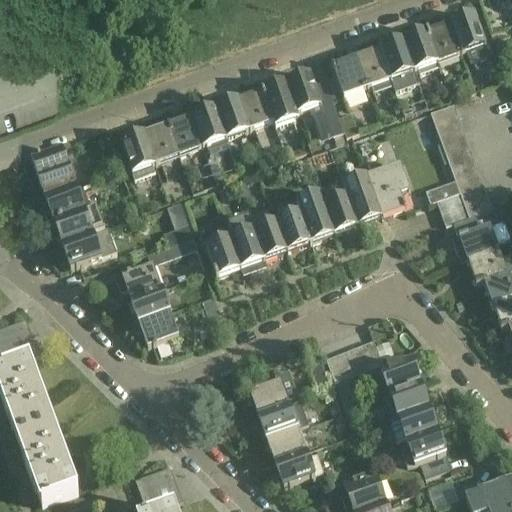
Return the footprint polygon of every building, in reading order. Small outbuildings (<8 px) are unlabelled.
[(475,21),(450,30),(462,61),(467,59),(470,70),(489,63),(476,29),(478,28),(475,21)] [(438,70),(462,61),(450,30),(427,38),(438,70)] [(438,70),(427,38),(403,46),(415,78),(438,70)] [(499,62),(508,59),(502,44),(494,47),(499,62)] [(415,78),(403,46),(380,55),(393,91),(404,87),(402,83),(415,78)] [(380,55),(356,63),(368,95),(372,94),(374,99),(393,92),(393,91),(380,55)] [(343,104),(368,95),(356,63),(331,72),(334,80),(343,104)] [(311,80),(286,89),(297,120),(310,116),(321,146),(344,138),(338,123),(326,88),(315,92),(313,88),(314,87),(311,80)] [(297,121),(297,120),(286,89),(263,97),(274,129),(276,135),(299,126),(297,121)] [(263,97),(239,106),(251,138),(274,129),(263,97)] [(227,146),(251,138),(239,106),(216,114),(227,146)] [(454,110),(430,119),(435,131),(458,122),(454,110)] [(216,114),(192,123),(204,155),(207,154),(210,161),(230,154),(227,146),(216,114)] [(344,138),(346,144),(359,140),(352,118),(338,123),(344,138)] [(463,134),(458,122),(435,131),(439,143),(463,134)] [(180,163),(204,155),(192,123),(169,131),(180,163)] [(156,172),(180,163),(169,131),(145,140),(156,172)] [(463,134),(439,143),(443,154),(467,146),(463,134)] [(132,180),(156,172),(145,140),(120,149),(123,157),(124,157),(132,180)] [(471,158),(467,146),(443,154),(448,166),(471,158)] [(341,152),(331,155),(334,164),(344,161),(341,152)] [(36,181),(45,204),(76,193),(62,156),(31,167),(36,181)] [(471,158),(448,166),(452,177),(475,169),(471,158)] [(299,167),(303,177),(309,175),(306,164),(299,167)] [(480,181),(475,169),(452,177),(456,189),(480,181)] [(401,170),(367,182),(383,225),(407,216),(404,208),(403,209),(401,201),(411,197),(401,170)] [(456,189),(460,201),(484,192),(480,181),(456,189)] [(343,190),(348,202),(359,234),(383,225),(367,182),(343,190)] [(248,196),(245,187),(237,189),(241,199),(248,196)] [(336,242),(359,234),(348,202),(343,190),(326,197),(330,208),(324,210),(336,242)] [(231,191),(219,196),(222,205),(234,200),(231,191)] [(488,204),(484,192),(460,201),(465,212),(488,204)] [(77,197),(76,193),(45,204),(48,214),(43,216),(48,230),(54,228),(84,217),(90,215),(83,195),(77,197)] [(336,242),(324,210),(320,199),(301,206),(305,217),(301,219),(312,251),(336,242)] [(453,230),(470,224),(465,212),(460,201),(436,210),(445,234),(453,230)] [(488,204),(465,212),(470,224),(492,216),(488,204)] [(281,226),(277,227),(289,259),(312,251),(301,219),(300,219),(296,208),(277,215),(281,226)] [(54,228),(62,251),(93,240),(106,236),(97,212),(90,215),(84,217),(54,228)] [(461,270),(467,267),(499,255),(490,233),(504,228),(498,214),(492,216),(470,224),(453,230),(457,243),(451,245),(461,270)] [(265,267),(289,259),(277,227),(269,230),(264,216),(249,222),(254,236),(265,267)] [(233,243),(230,244),(242,276),(265,267),(254,236),(249,222),(228,229),(233,243)] [(168,254),(193,244),(188,230),(163,240),(168,254)] [(217,285),(242,276),(230,244),(226,246),(221,231),(201,239),(217,285)] [(102,265),(93,240),(62,251),(71,276),(102,265)] [(197,256),(193,244),(168,254),(172,265),(197,256)] [(467,267),(476,290),(511,277),(511,268),(510,262),(502,264),(499,255),(467,267)] [(126,296),(131,308),(162,296),(153,271),(116,285),(120,298),(126,296)] [(492,311),(511,303),(511,277),(476,290),(476,293),(484,290),(492,311)] [(170,319),(162,296),(131,308),(139,330),(170,319)] [(206,319),(218,314),(214,303),(202,308),(206,319)] [(511,303),(492,311),(501,335),(511,330),(511,303)] [(170,319),(139,330),(148,355),(179,343),(170,319)] [(0,334),(0,335),(4,347),(29,338),(25,326),(0,334)] [(511,345),(511,330),(501,335),(501,337),(502,337),(508,334),(511,345)] [(9,359),(34,350),(29,338),(4,347),(9,359)] [(375,348),(363,352),(372,376),(384,371),(375,348)] [(34,350),(9,359),(13,372),(29,366),(38,363),(34,350)] [(360,381),(372,376),(363,352),(351,357),(360,381)] [(360,381),(351,357),(339,361),(348,385),(360,381)] [(336,390),(348,385),(339,361),(327,366),(336,390)] [(388,398),(390,401),(421,390),(418,382),(423,381),(417,365),(369,382),(376,402),(388,398)] [(29,368),(29,366),(13,372),(14,372),(0,377),(0,400),(12,433),(13,433),(18,447),(54,434),(30,368),(29,368)] [(318,395),(331,391),(322,367),(310,372),(318,395)] [(250,399),(259,423),(290,411),(288,407),(296,404),(287,379),(274,384),(276,390),(250,399)] [(429,413),(421,390),(390,401),(398,425),(429,413)] [(324,398),(327,407),(335,404),(332,395),(324,398)] [(267,446),(299,435),(308,431),(300,408),(290,411),(259,423),(267,446)] [(438,437),(429,413),(398,425),(389,428),(396,446),(405,443),(407,449),(438,437)] [(44,511),(78,500),(54,434),(18,447),(23,460),(22,460),(36,498),(37,498),(42,511),(44,511)] [(276,469),(307,458),(299,435),(267,446),(276,469)] [(424,485),(452,475),(438,437),(407,449),(408,453),(401,456),(407,473),(416,473),(420,472),(424,485)] [(368,459),(365,449),(355,452),(358,463),(368,459)] [(307,458),(276,469),(285,495),(316,484),(316,482),(324,479),(317,461),(309,463),(307,458)] [(150,480),(155,491),(173,485),(168,473),(150,480)] [(350,511),(351,511),(380,511),(386,510),(377,486),(367,490),(363,480),(342,487),(346,497),(340,499),(344,511),(350,511)] [(177,497),(173,485),(155,491),(159,503),(177,497)] [(511,511),(511,506),(505,486),(466,500),(469,511),(511,511)] [(451,487),(429,495),(428,495),(432,505),(454,497),(451,487)] [(177,497),(159,503),(162,511),(171,511),(172,511),(181,509),(177,497)]
